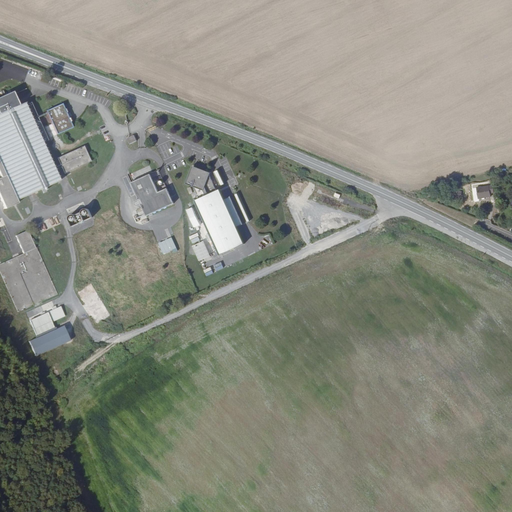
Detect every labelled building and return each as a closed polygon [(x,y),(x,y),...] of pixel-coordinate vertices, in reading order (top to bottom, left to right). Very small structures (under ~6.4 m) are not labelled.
[(71,92),(72,86),(65,84),(64,89),(71,92)] [(5,97),(4,97),(2,98),(1,99),(0,98),(0,97),(0,201),(0,202),(3,210),(16,204),(15,201),(58,181),(53,171),(52,168),(40,142),(46,139),(30,104),(25,107),(23,103),(18,106),(12,93),(5,96),(5,97)] [(43,111),(54,134),(70,127),(59,103),(43,111)] [(136,142),(133,136),(126,139),(128,145),(136,142)] [(56,159),(59,165),(60,168),(63,173),(89,162),(82,147),(56,159)] [(215,192),(209,176),(207,173),(206,170),(203,171),(196,168),(193,169),(191,168),(185,184),(193,188),(198,200),(194,202),(218,256),(243,245),(236,228),(242,225),(229,198),(223,200),(219,190),(215,192)] [(217,170),(214,171),(220,185),(223,184),(217,170)] [(173,204),(166,189),(157,193),(149,175),(130,183),(145,217),(173,204)] [(493,194),(492,187),(475,189),(477,200),(481,199),(485,199),(490,198),(489,195),(493,194)] [(192,207),(185,210),(193,228),(200,225),(192,207)] [(81,211),(80,213),(80,214),(81,215),(75,217),(75,216),(74,216),(73,215),(72,215),(71,215),(70,215),(69,216),(68,218),(68,220),(71,227),(78,224),(83,221),(84,221),(84,222),(91,218),(88,211),(86,210),(85,209),(84,209),(82,210),(81,211)] [(34,249),(26,231),(14,237),(22,254),(0,264),(0,275),(17,313),(56,295),(35,248),(34,249)] [(189,236),(192,243),(200,240),(197,233),(189,236)] [(171,239),(158,244),(162,255),(175,249),(171,239)] [(209,274),(223,268),(222,265),(213,269),(212,266),(206,268),(209,274)] [(94,283),(80,291),(98,324),(113,316),(94,283)] [(59,307),(54,309),(51,311),(47,313),(51,323),(63,317),(59,307)]
